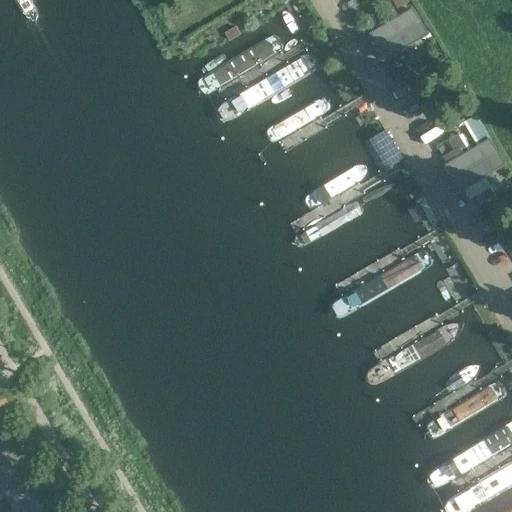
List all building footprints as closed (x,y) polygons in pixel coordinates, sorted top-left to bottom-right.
[(202,107),(220,96),(327,33),(307,0),(182,74),(202,107)] [(400,34),(420,21),(414,11),(393,23),(400,34)] [(400,34),(406,44),(426,32),(420,21),(400,34)] [(372,36),(378,46),(400,34),(393,23),(372,36)] [(327,33),(220,96),(202,107),(221,139),(346,65),(327,33)] [(400,34),(378,46),(384,57),(406,44),(400,34)] [(412,55),(404,59),(410,68),(417,64),(412,55)] [(240,172),(366,98),(346,65),(221,139),(240,172)] [(260,205),(385,131),(366,98),(240,172),(260,205)] [(279,237),(404,163),(385,131),(260,205),(279,237)] [(477,164),(497,152),(491,141),(471,153),(477,164)] [(504,162),(497,152),(477,164),(483,174),(504,162)] [(449,166),(456,177),(477,164),(471,153),(449,166)] [(299,270),(424,196),(404,163),(279,237),(299,270)] [(477,164),(456,177),(462,187),(483,174),(477,164)] [(495,178),(493,174),(486,177),(489,182),(495,178)] [(318,303),(443,229),(424,196),(299,270),(318,303)] [(337,335),(462,261),(443,229),(318,303),(337,335)] [(357,368),(482,294),(462,261),(337,335),(357,368)] [(376,401),(501,327),(482,294),(357,368),(376,401)] [(395,434),(511,364),(511,344),(501,327),(376,401),(395,434)] [(415,466),(511,408),(511,364),(395,434),(415,466)] [(434,499),(511,452),(511,408),(415,466),(434,499)] [(442,511),(486,511),(511,497),(511,452),(434,499),(442,511)] [(511,511),(511,497),(486,511),(511,511)]
